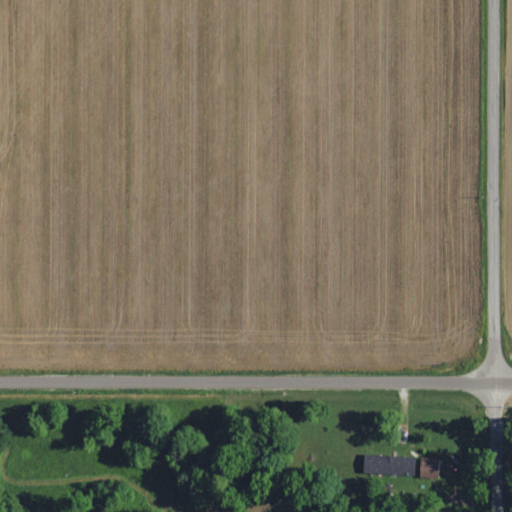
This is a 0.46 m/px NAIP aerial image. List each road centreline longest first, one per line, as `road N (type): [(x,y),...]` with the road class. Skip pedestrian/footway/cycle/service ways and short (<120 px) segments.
road 1 (tertiary): [(511,386),(0,376)]
road 2 (residential): [(496,511),(493,0)]
